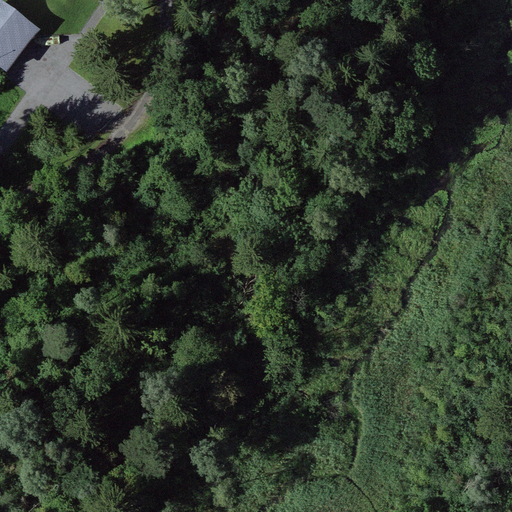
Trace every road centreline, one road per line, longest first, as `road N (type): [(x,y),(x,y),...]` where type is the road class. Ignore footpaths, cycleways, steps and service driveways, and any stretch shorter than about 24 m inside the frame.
road 1 (track): [(165,0),(159,91),(125,136),(0,207)]
road 2 (track): [(109,0),(3,145)]
